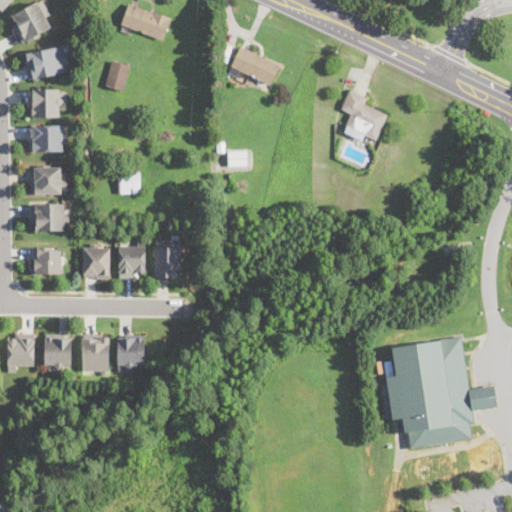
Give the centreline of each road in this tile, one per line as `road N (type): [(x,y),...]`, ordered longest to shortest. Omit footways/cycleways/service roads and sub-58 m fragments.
road 1 (secondary): [(511,106),(286,0)]
road 2 (residential): [(5,303),(0,79)]
road 3 (residential): [(184,306),(0,303)]
